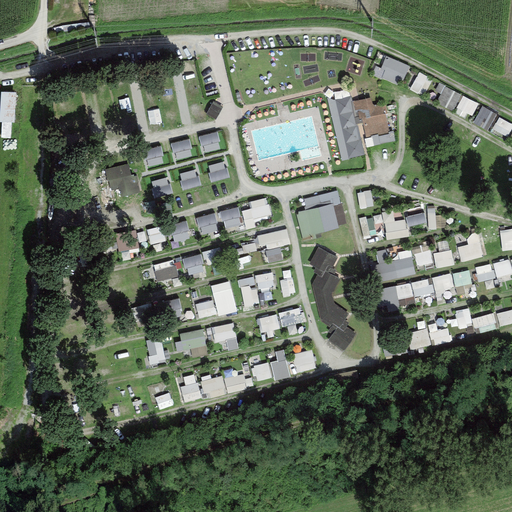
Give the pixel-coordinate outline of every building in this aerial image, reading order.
[(388,55),(383,67),(377,65),(373,74),(403,85),(411,63),(388,55)] [(420,70),(412,88),(426,95),(434,77),(420,70)] [(454,110),(463,93),(441,81),(436,90),(443,93),(439,102),(454,110)] [(2,88),(1,136),(15,136),(16,88),(2,88)] [(470,119),(478,100),(464,94),(456,112),(470,119)] [(363,117),(367,137),(388,132),(383,107),(375,109),(373,99),(356,102),(359,118),(363,117)] [(217,117),(224,105),(215,100),(208,112),(217,117)] [(475,123),(489,129),(497,111),(482,105),(475,123)] [(511,121),(501,115),(494,128),(508,136),(511,128),(511,121)] [(205,151),(223,147),(219,130),(201,134),(205,151)] [(172,141),(177,158),(194,153),(190,136),(172,141)] [(149,165),(167,160),(161,143),(144,149),(149,165)] [(226,159),(209,164),(214,180),(230,175),(226,159)] [(199,168),(181,171),(183,187),(201,185),(199,168)] [(152,180),(157,197),(174,192),(169,175),(152,180)] [(361,206),(375,205),(373,189),(359,190),(361,206)] [(255,218),(273,213),(269,196),(251,200),(253,207),(243,210),(247,228),(257,226),(255,218)] [(335,205),(341,224),(348,221),(342,202),(335,205)] [(408,206),(409,224),(426,222),(425,204),(408,206)] [(239,205),(221,209),(226,227),(243,223),(239,205)] [(305,213),(309,233),(338,226),(333,206),(305,213)] [(438,227),(437,206),(429,206),(430,227),(438,227)] [(387,239),(411,233),(407,218),(396,220),(393,210),(361,218),(365,237),(385,232),(387,239)] [(214,211),(198,216),(203,233),(219,229),(214,211)] [(171,223),(175,241),(191,237),(187,219),(171,223)] [(486,245),(502,240),(498,223),(481,228),(486,245)] [(167,241),(164,225),(149,227),(151,243),(167,241)] [(503,248),(511,246),(511,228),(501,230),(503,248)] [(267,243),(269,260),(284,259),(283,245),(290,244),(288,229),(258,233),(260,243),(267,243)] [(141,246),(136,230),(116,236),(121,252),(141,246)] [(141,241),(148,239),(145,230),(138,232),(141,241)] [(469,243),(459,244),(461,259),(484,256),(480,231),(468,233),(469,243)] [(439,242),(441,249),(450,246),(449,240),(439,242)] [(245,252),(257,250),(256,242),(244,243),(245,252)] [(336,256),(319,246),(309,262),(318,267),(315,272),(318,273),(312,283),(320,318),(330,326),(328,329),(333,332),(328,338),(344,351),(357,334),(347,326),(350,324),(344,320),(349,314),(335,303),(333,292),(340,278),(334,274),(336,270),(330,267),(336,256)] [(379,262),(372,264),(376,281),(417,273),(412,246),(377,253),(379,262)] [(219,248),(204,251),(207,263),(221,260),(219,248)] [(418,264),(434,262),(432,249),(416,251),(418,264)] [(435,250),(436,265),(455,264),(454,249),(435,250)] [(182,262),(188,277),(203,271),(197,256),(182,262)] [(511,264),(510,257),(494,261),(499,279),(511,275),(511,264)] [(158,281),(180,276),(176,258),(154,263),(158,281)] [(477,264),(478,279),(496,278),(495,263),(477,264)] [(453,272),(457,285),(473,281),(470,268),(453,272)] [(257,273),(258,287),(275,285),(273,271),(257,273)] [(452,271),(433,276),(438,293),(456,288),(452,271)] [(261,302),(258,285),(257,285),(255,275),(241,278),(245,305),(261,302)] [(430,277),(382,287),(387,311),(402,308),(400,298),(433,292),(430,277)] [(212,285),(220,314),(238,308),(230,279),(212,285)] [(264,287),(264,298),(274,298),(273,287),(264,287)] [(176,297),(180,316),(189,314),(186,295),(176,297)] [(197,303),(201,318),(218,313),(213,298),(197,303)] [(134,308),(140,325),(155,320),(149,302),(134,308)] [(457,309),(459,327),(473,325),(471,307),(457,309)] [(511,322),(511,308),(498,312),(501,325),(511,322)] [(278,312),(261,316),(265,333),(281,330),(278,312)] [(474,314),(475,326),(496,325),(496,313),(474,314)] [(255,317),(238,320),(241,336),(258,333),(255,317)] [(217,341),(227,339),(229,348),(238,347),(233,322),(214,325),(217,341)] [(452,340),(450,327),(439,329),(438,322),(431,323),(434,343),(452,340)] [(205,328),(182,331),(183,340),(177,341),(178,350),(193,348),(194,354),(208,352),(205,328)] [(411,329),(412,347),(430,345),(429,328),(411,329)] [(161,335),(146,339),(152,363),(168,359),(161,335)] [(123,359),(136,354),(134,349),(121,353),(123,359)] [(299,370),(316,367),(313,349),(296,352),(299,370)] [(121,359),(124,373),(135,370),(133,357),(121,359)] [(257,380),(273,376),(269,361),(254,364),(257,380)] [(247,388),(246,373),(235,374),(234,368),(226,369),(228,389),(247,388)] [(183,375),(185,398),(201,396),(198,373),(183,375)] [(206,397),(227,393),(224,374),(202,378),(206,397)] [(118,384),(119,397),(131,396),(129,383),(118,384)] [(157,388),(163,409),(181,404),(175,383),(157,388)] [(129,401),(117,403),(119,416),(132,414),(129,401)]
